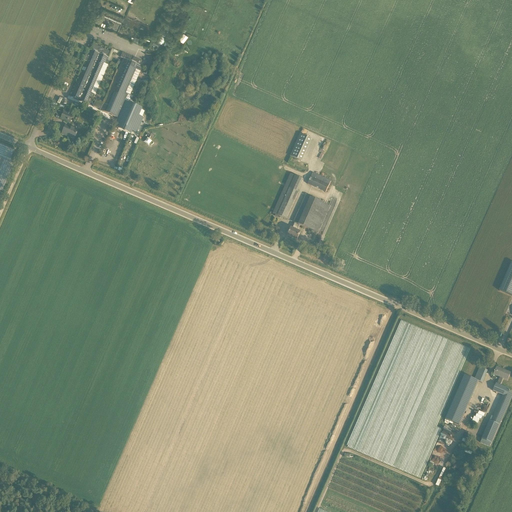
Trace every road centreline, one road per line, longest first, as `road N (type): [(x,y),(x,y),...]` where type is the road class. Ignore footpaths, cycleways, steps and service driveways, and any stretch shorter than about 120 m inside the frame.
road 1 (tertiary): [(511,354),(28,147)]
road 2 (unclassified): [(28,147),(91,0)]
